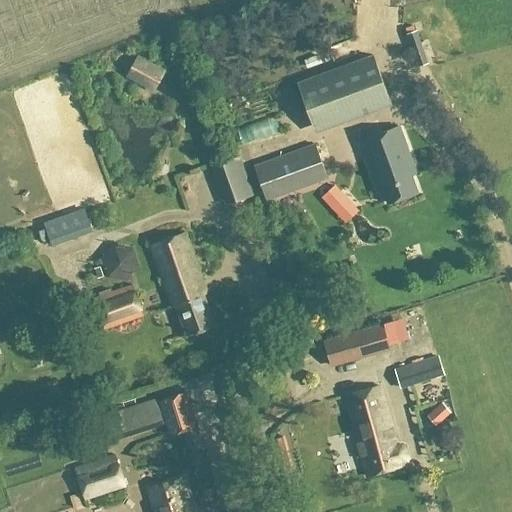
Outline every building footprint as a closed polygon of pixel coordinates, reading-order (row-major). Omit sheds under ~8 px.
[(415,33),(406,36),(417,67),(426,64),(415,33)] [(372,57),(297,83),(311,125),(387,98),(372,57)] [(164,74),(137,58),(126,78),(153,93),(164,74)] [(255,143),(279,133),(274,122),(251,133),(255,143)] [(397,128),(358,142),(374,191),(380,189),(385,205),(415,195),(406,169),(411,167),(397,128)] [(314,146),(253,168),(265,202),(326,180),(314,146)] [(225,206),(251,196),(237,158),(211,167),(225,206)] [(339,184),(326,194),(349,224),(362,214),(339,184)] [(82,211),(42,225),(50,247),(90,234),(82,211)] [(184,234),(148,247),(170,308),(174,307),(184,336),(212,327),(202,297),(205,296),(184,234)] [(134,251),(111,247),(98,260),(104,278),(123,282),(139,268),(134,251)] [(130,286),(90,300),(100,331),(141,317),(130,286)] [(380,327),(323,344),(330,367),(387,351),(380,327)] [(393,373),(398,389),(442,375),(437,359),(393,373)] [(401,447),(394,449),(378,389),(343,398),(365,477),(400,468),(399,465),(405,463),(406,462),(403,448),(401,447)] [(184,396),(159,404),(169,437),(195,429),(184,396)] [(438,424),(456,413),(449,403),(431,414),(438,424)] [(123,489),(114,459),(73,471),(82,501),(123,489)] [(202,484),(215,483),(214,461),(200,462),(202,484)] [(175,511),(189,508),(181,479),(145,489),(151,511),(175,511)]
